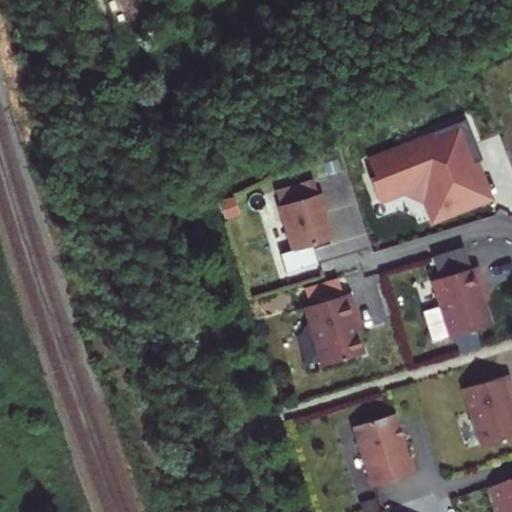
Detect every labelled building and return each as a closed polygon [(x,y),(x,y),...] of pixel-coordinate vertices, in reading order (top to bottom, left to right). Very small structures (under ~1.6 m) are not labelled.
[(476,144),(466,119),(432,133),(434,137),(369,163),(374,176),(370,178),(378,199),(409,187),(425,194),(434,218),(487,197),(468,147),(476,144)] [(432,133),(367,158),(369,163),(434,137),(432,133)] [(482,160),(476,144),(468,147),(487,197),(434,218),(425,194),(409,187),(378,199),(380,204),(403,195),(423,204),(431,225),(494,200),(479,162),(482,160)] [(321,197),(281,209),(293,250),(332,238),(321,197)] [(462,247),(435,255),(441,277),(468,268),(462,247)] [(441,277),(432,279),(440,306),(424,311),(432,338),(436,340),(449,337),(492,324),(481,289),(485,288),(478,265),(468,268),(441,277)] [(337,278),(306,287),(311,304),(343,295),(337,278)] [(304,306),(322,365),(364,352),(354,320),(358,319),(350,292),(343,295),(311,304),(304,306)] [(511,386),(508,374),(463,388),(481,447),(511,437),(511,386)] [(394,413),(353,426),(372,487),(416,473),(411,457),(408,458),(394,413)] [(511,511),(511,480),(491,487),(498,511),(511,511)] [(382,511),(380,500),(362,503),(363,511),(382,511)]
